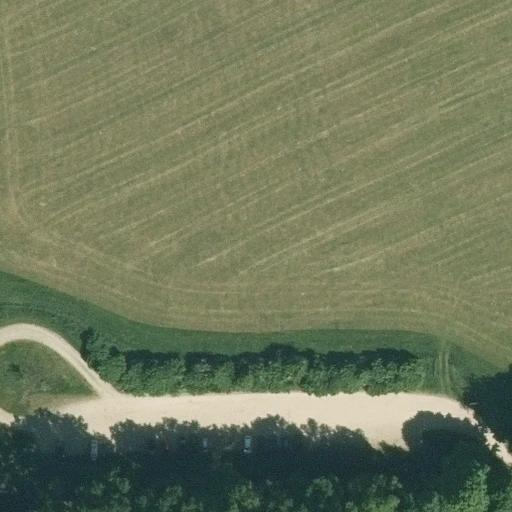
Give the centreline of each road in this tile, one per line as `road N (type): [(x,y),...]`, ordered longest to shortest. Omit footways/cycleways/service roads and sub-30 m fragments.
road 1 (track): [(239,411),(450,410),(511,459)]
road 2 (track): [(18,424),(239,411)]
road 3 (track): [(110,416),(54,342),(16,325),(0,330)]
